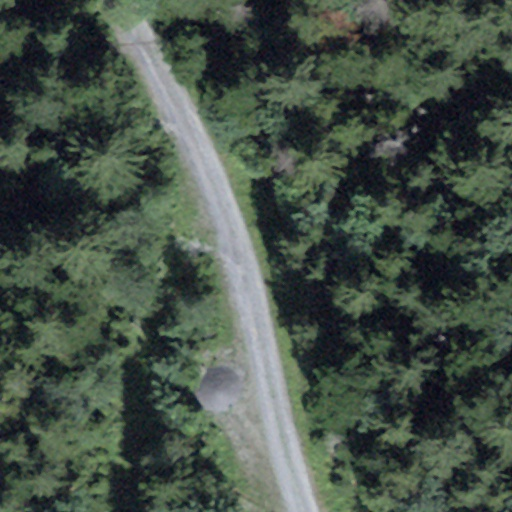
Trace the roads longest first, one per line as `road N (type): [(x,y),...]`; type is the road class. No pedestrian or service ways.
road 1 (track): [(123,0),(248,239),(281,424),(307,511)]
road 2 (track): [(215,174),(145,349),(130,511)]
